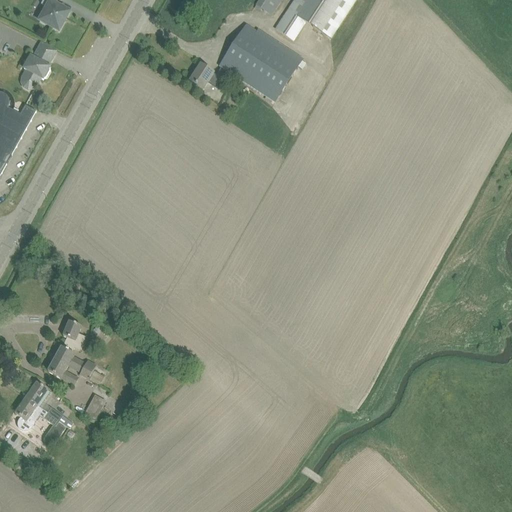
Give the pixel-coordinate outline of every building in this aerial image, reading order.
[(43,0),(41,5),(47,8),(40,22),(59,32),(70,13),(58,6),(59,4),(57,3),(58,0),(43,0)] [(281,0),(259,0),(254,9),(260,12),(261,9),(272,16),(281,0)] [(331,40),(356,0),(295,0),(276,30),(294,42),(306,23),(331,40)] [(230,74),(275,103),(298,68),(302,70),(306,65),(246,26),(220,67),(221,68),(216,76),(214,75),(214,74),(201,65),(190,82),(203,91),(208,84),(219,91),(230,74)] [(48,67),(51,62),(36,54),(33,59),(31,58),(24,70),(26,71),(22,78),(37,87),(41,79),(43,81),(50,68),(48,67)] [(0,177),(8,163),(36,112),(25,106),(21,115),(9,108),(9,107),(10,104),(10,102),(9,100),(8,98),(7,96),(5,95),(3,94),(1,93),(0,92),(0,177)] [(67,339),(63,349),(62,348),(48,373),(62,380),(75,387),(78,380),(66,373),(69,367),(81,374),(80,376),(88,381),(89,380),(100,386),(104,378),(93,372),(96,367),(88,362),(86,365),(74,358),(75,356),(72,354),(74,349),(80,352),(86,338),(79,335),(82,328),(69,323),(63,337),(67,339)] [(49,392),(37,384),(26,399),(38,408),(49,392)] [(95,397),(83,418),(94,424),(106,402),(95,397)] [(26,399),(15,415),(20,418),(17,423),(17,425),(17,428),(19,430),(21,432),(25,433),(28,432),(30,431),(36,422),(40,417),(44,420),(53,426),(48,434),(46,437),(45,438),(45,439),(45,441),(45,442),(45,444),(45,445),(46,447),(47,448),(51,450),(57,441),(65,430),(58,425),(59,423),(47,414),(38,408),(26,399)] [(50,411),(47,414),(59,423),(60,423),(63,418),(51,409),(50,411)] [(21,470),(35,479),(38,474),(37,473),(40,468),(26,460),(23,465),(24,466),(21,470)]
